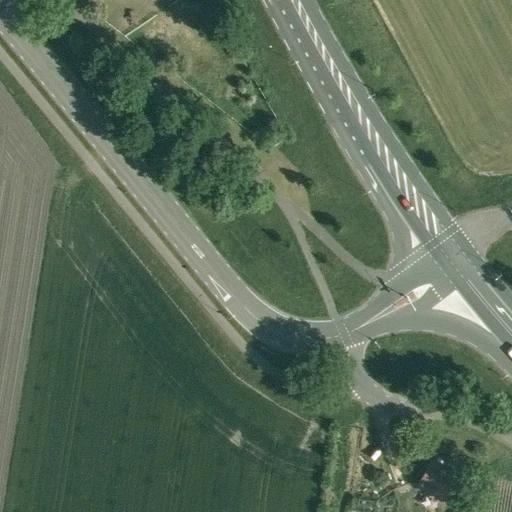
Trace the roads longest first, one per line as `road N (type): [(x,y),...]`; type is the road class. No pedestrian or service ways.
road 1 (primary): [(346,337),(297,337),(243,302),(0,12)]
road 2 (primary): [(455,262),(292,0)]
road 3 (unclassified): [(511,440),(484,421),(396,410),(371,396),(346,337)]
road 4 (primary): [(346,337),(455,262)]
